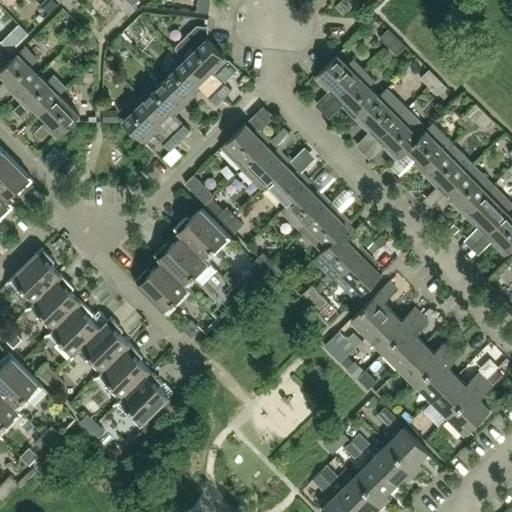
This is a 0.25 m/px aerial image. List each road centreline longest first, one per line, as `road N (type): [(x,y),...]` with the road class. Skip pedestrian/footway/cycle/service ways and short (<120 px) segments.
road 1 (residential): [(511,340),(273,82)]
road 2 (residential): [(93,251),(273,82)]
road 3 (residential): [(181,341),(93,251)]
